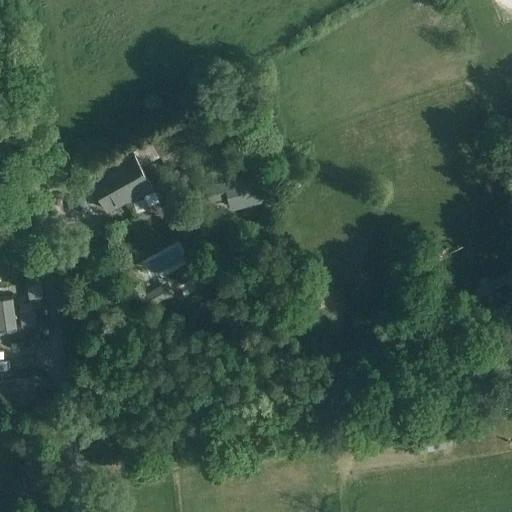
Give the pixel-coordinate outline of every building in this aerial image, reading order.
[(252,110),(262,138),(273,133),(263,105),(252,110)] [(181,129),(153,145),(167,171),(196,155),(181,129)] [(106,212),(152,187),(135,157),(89,183),(106,212)] [(258,176),(205,190),(208,203),(228,199),(231,211),(265,203),(258,176)] [(417,258),(408,260),(414,289),(423,287),(417,258)] [(511,271),(474,291),(478,300),(511,283),(511,271)] [(0,337),(14,336),(13,330),(17,330),(12,298),(0,299),(0,337)] [(511,313),(511,301),(488,315),(493,324),(511,313)] [(35,304),(18,306),(21,329),(38,327),(35,304)] [(405,326),(362,344),(364,353),(409,335),(405,326)] [(316,345),(293,352),(295,362),(319,354),(316,345)] [(0,404),(36,401),(34,380),(0,383),(0,404)] [(504,403),(487,406),(490,424),(508,421),(504,403)] [(441,411),(415,415),(421,455),(448,451),(441,411)]
